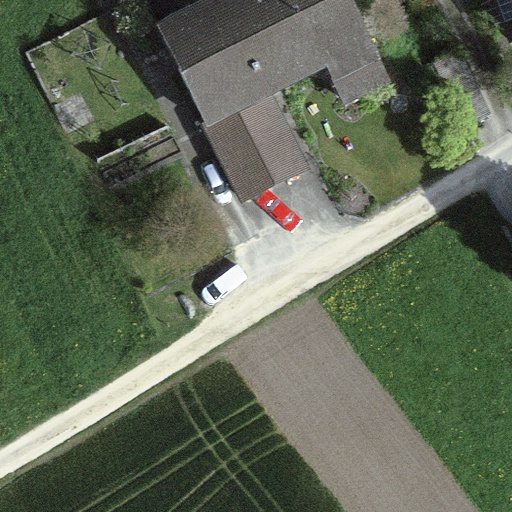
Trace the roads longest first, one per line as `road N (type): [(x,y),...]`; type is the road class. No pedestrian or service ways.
road 1 (residential): [(511,152),(225,320)]
road 2 (track): [(225,320),(0,461)]
